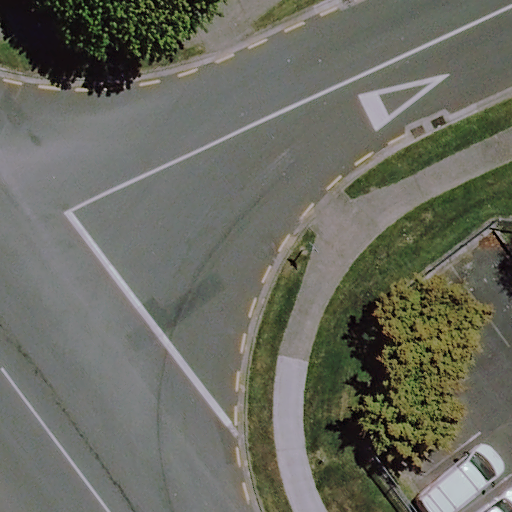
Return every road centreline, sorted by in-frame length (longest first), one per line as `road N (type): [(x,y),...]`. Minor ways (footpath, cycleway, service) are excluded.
road 1 (unclassified): [(511,3),(0,252)]
road 2 (tertiary): [(106,511),(0,366)]
